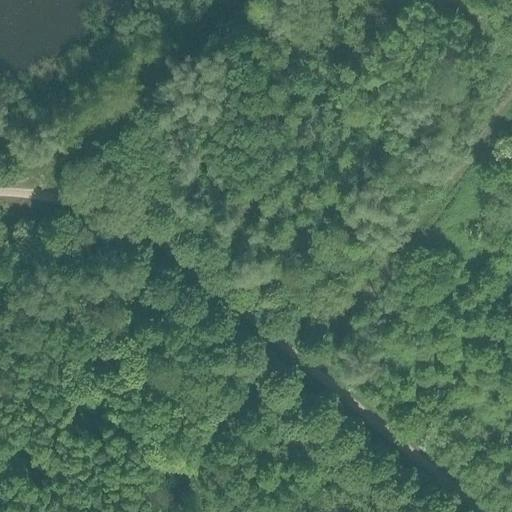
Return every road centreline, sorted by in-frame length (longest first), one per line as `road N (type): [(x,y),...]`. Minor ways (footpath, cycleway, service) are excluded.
road 1 (track): [(511,101),(306,365)]
road 2 (track): [(233,0),(31,195)]
